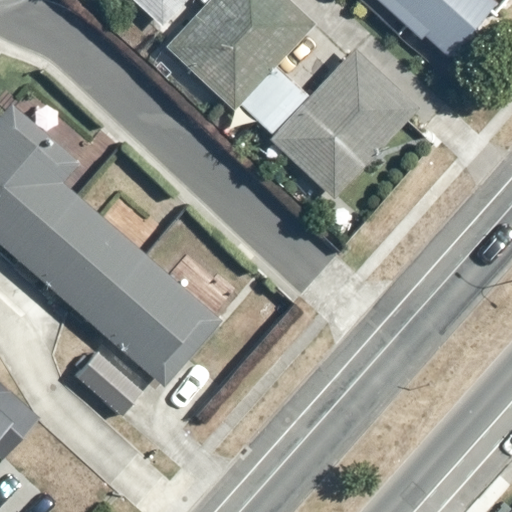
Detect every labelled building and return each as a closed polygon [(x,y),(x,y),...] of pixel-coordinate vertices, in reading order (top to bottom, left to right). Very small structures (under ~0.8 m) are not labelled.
[(185,0),(126,0),(158,31),(185,0)] [(313,27),(283,0),(210,0),(165,49),(233,110),(313,27)] [(490,0),(381,0),(448,58),(496,5),(490,0)] [(416,110),(351,53),(269,141),(333,204),(416,110)] [(8,107),(0,116),(0,247),(159,388),(216,321),(61,186),(76,169),(8,107)] [(0,462),(37,422),(0,387),(0,462)]
